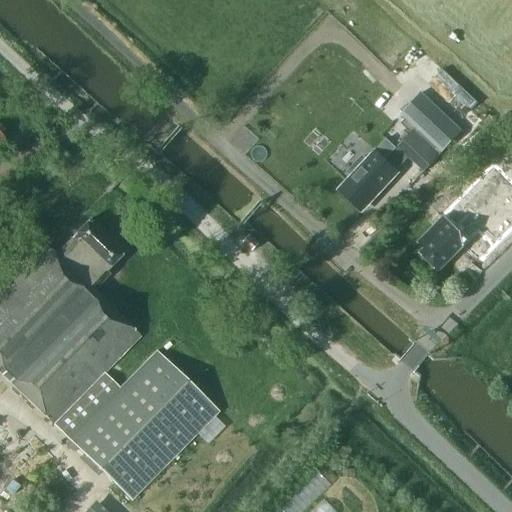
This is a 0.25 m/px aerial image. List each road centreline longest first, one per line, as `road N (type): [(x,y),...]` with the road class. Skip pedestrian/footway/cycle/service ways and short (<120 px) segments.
road 1 (unclassified): [(384,395),(0,45)]
road 2 (unclassified): [(437,333),(282,194)]
road 3 (tertiary): [(506,511),(384,395)]
